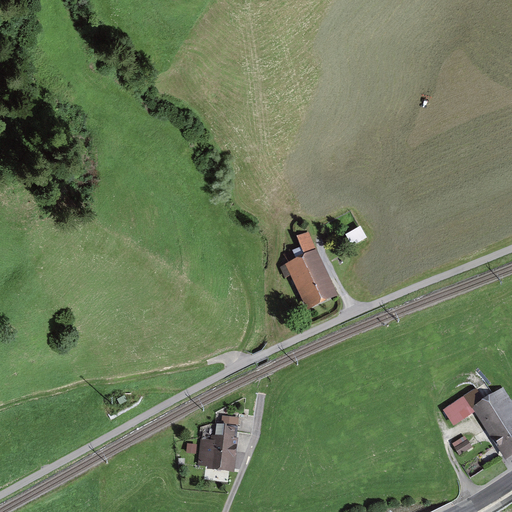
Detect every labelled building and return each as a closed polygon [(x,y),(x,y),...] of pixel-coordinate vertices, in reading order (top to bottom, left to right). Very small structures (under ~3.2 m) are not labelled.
[(356,248),(371,240),(364,229),(350,237),(356,248)] [(308,310),(335,298),(308,237),(299,241),(307,260),(290,268),(308,310)] [(478,384),(444,408),(454,424),(476,409),(471,403),(484,394),(478,384)] [(511,409),(502,394),(477,410),(505,454),(511,449),(511,409)] [(202,441),(199,465),(210,467),(210,470),(231,472),(235,441),(232,441),(234,430),(216,427),(215,443),(202,441)] [(465,438),(453,445),(459,454),(465,450),(470,459),(476,456),(465,438)] [(198,444),(188,443),(187,452),(197,453),(198,444)]
